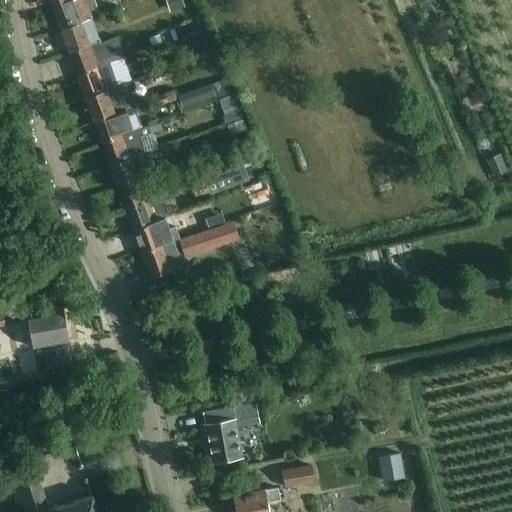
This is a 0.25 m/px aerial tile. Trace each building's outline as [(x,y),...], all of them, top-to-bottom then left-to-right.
[(68,0),(52,6),(52,7),(52,6),(61,28),(92,17),(89,9),(97,6),(94,0),(68,0)] [(186,7),(183,0),(167,0),(171,12),(186,7)] [(100,39),(92,17),(61,28),(69,51),(100,39)] [(101,43),(100,39),(69,51),(77,74),(108,62),(125,56),(118,37),(101,43)] [(35,50),(34,67),(62,69),(63,52),(35,50)] [(116,84),(108,62),(77,74),(85,96),(116,84)] [(116,85),(116,84),(85,96),(94,119),(125,107),(117,85),(116,85)] [(216,96),(212,84),(196,90),(200,102),(216,96)] [(235,95),(221,99),(227,116),(224,117),(227,125),(245,118),(240,105),(239,105),(235,95)] [(125,107),(94,119),(102,141),(141,127),(136,113),(133,114),(130,106),(125,107)] [(141,128),(141,127),(102,141),(110,164),(145,151),(137,129),(141,128)] [(145,151),(110,164),(118,185),(154,172),(151,165),(146,167),(141,153),(145,151)] [(500,154),(487,159),(494,175),(507,171),(500,154)] [(205,181),(192,186),(196,196),(210,191),(211,193),(248,178),(243,164),(204,179),(205,181)] [(154,173),(154,172),(118,185),(118,187),(126,208),(157,197),(149,175),(154,173)] [(164,218),(157,197),(126,208),(133,229),(164,218)] [(168,205),(171,216),(199,210),(197,199),(168,205)] [(164,218),(133,229),(141,251),(179,237),(175,226),(169,228),(165,218),(164,218)] [(180,238),(179,237),(141,251),(142,253),(150,277),(171,270),(170,266),(181,262),(173,240),(180,238)] [(13,322),(28,320),(33,347),(70,340),(64,306),(27,313),(26,309),(11,312),(13,322)] [(53,350),(44,351),(47,368),(56,367),(53,350)] [(357,415),(370,412),(367,396),(354,399),(357,415)] [(340,404),(343,415),(355,412),(352,401),(340,404)] [(205,425),(204,425),(210,461),(242,455),(237,426),(258,422),(254,403),(203,412),(205,425)] [(398,452),(376,456),(380,478),(402,474),(398,452)] [(310,480),(307,464),(279,469),(282,485),(310,480)] [(96,511),(91,496),(48,510),(36,471),(9,479),(17,504),(23,502),(26,511),(96,511)] [(248,494),(233,497),(236,511),(268,511),(266,500),(280,497),(277,486),(248,491),(248,494)]
